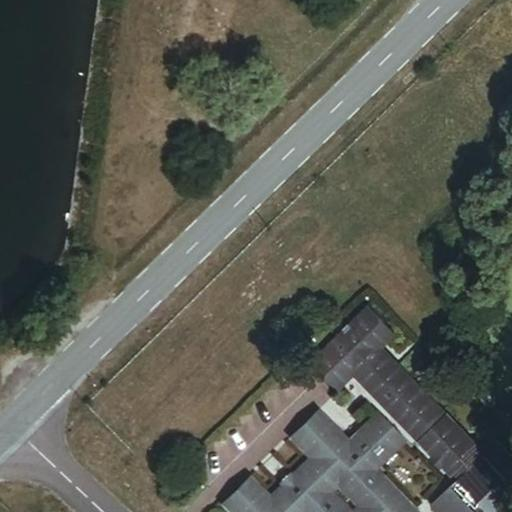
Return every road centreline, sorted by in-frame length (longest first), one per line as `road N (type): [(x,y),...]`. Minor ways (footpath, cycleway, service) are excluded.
road 1 (tertiary): [(446,0),(8,428)]
road 2 (unknown): [(166,511),(284,387)]
road 3 (unclassified): [(8,428),(101,511)]
